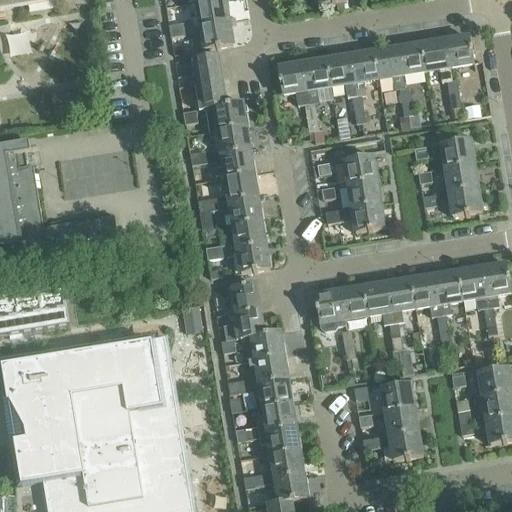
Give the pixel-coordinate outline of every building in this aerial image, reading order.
[(0,0),(0,12),(80,0),(0,0)] [(348,5),(347,0),(320,0),(322,9),(334,7),(334,8),(338,8),(338,7),(348,5)] [(228,14),(225,14),(223,2),(197,6),(201,30),(230,25),(228,14)] [(196,36),(194,25),(182,27),(184,38),(196,36)] [(229,37),(232,37),(230,25),(201,30),(205,54),(218,52),(218,53),(222,53),(222,51),(231,49),(229,37)] [(169,29),(171,40),(184,38),(182,27),(169,29)] [(450,71),(475,67),(470,40),(446,44),(450,71)] [(434,46),(434,48),(422,50),(427,75),(441,73),(443,86),(448,85),(452,84),(450,71),(446,44),(434,46)] [(411,52),(410,50),(398,52),(402,79),(427,75),(422,50),(411,52)] [(387,53),(387,56),(376,58),(380,83),(393,81),(395,94),(400,93),(404,92),(402,79),(398,52),(387,53)] [(363,60),(363,57),(351,59),(357,100),(353,101),(355,114),(364,112),(362,99),(366,98),(364,85),(380,83),(376,58),(363,60)] [(217,58),(192,61),(200,113),(214,111),(225,109),(217,58)] [(347,102),(353,101),(357,100),(351,59),(339,61),(340,64),(328,65),(331,91),(345,88),(347,102)] [(314,107),(320,106),(317,93),(331,91),(328,65),(316,67),(315,65),(304,67),(308,94),(310,107),(305,108),(307,122),(316,120),(314,107)] [(283,99),(308,94),(304,67),(291,70),(292,72),(281,73),(280,71),(279,72),(281,83),(279,83),(280,88),(281,87),(283,99)] [(450,98),(459,97),(456,83),(452,84),(448,85),(450,98)] [(92,110),(89,91),(55,95),(51,96),(54,115),(92,110)] [(409,92),(404,92),(400,93),(402,106),(411,105),(409,92)] [(452,111),(461,110),(459,97),(450,98),(452,111)] [(410,120),(413,119),(411,105),(402,106),(404,119),(404,120),(410,120)] [(243,106),(225,109),(214,111),(218,136),(247,131),(247,130),(244,130),(243,119),(245,118),(243,106)] [(480,108),(466,110),(467,122),(482,120),(480,108)] [(357,128),(366,127),(364,112),(355,114),(357,128)] [(196,114),(183,116),(185,127),(198,126),(196,114)] [(404,119),(400,120),(402,134),(412,132),(410,120),(404,120),(404,119)] [(310,135),(319,134),(316,120),(307,122),(310,135)] [(247,143),(245,132),(247,132),(247,131),(218,136),(220,148),(213,148),(214,153),(216,160),(251,154),(249,142),(247,143)] [(471,144),(442,148),(445,173),(472,168),(470,156),(473,156),(471,144)] [(34,170),(29,171),(27,157),(31,156),(30,146),(0,150),(0,264),(119,245),(115,219),(44,231),(34,170)] [(427,150),(415,152),(417,163),(429,161),(427,150)] [(251,166),(253,166),(251,154),(216,160),(214,153),(203,155),(205,167),(217,165),(217,170),(223,169),(226,182),(255,177),(255,176),(252,177),(251,166)] [(190,157),(192,169),(205,167),(203,155),(190,157)] [(373,160),(345,165),(348,189),(375,184),(373,173),(376,172),(373,160)] [(330,167),(318,169),(320,179),(332,177),(330,167)] [(477,180),(474,167),(472,168),(445,173),(449,196),(476,192),(474,180),(477,180)] [(431,175),(419,177),(421,188),(433,186),(431,175)] [(254,190),(253,179),(255,178),(255,177),(226,182),(229,206),(259,201),(257,189),(254,190)] [(377,183),(375,184),(348,189),(352,213),(379,208),(377,197),(379,196),(377,183)] [(478,191),(476,192),(449,196),(453,221),(466,219),(466,220),(471,220),(470,218),(482,216),(482,215),(480,215),(478,204),(480,203),(478,191)] [(334,192),(322,194),(324,204),(335,202),(334,192)] [(435,199),(424,201),(425,211),(437,209),(435,199)] [(225,213),(223,201),(211,203),(213,215),(225,213)] [(258,213),(261,213),(259,201),(229,206),(233,229),(262,225),(262,224),(260,224),(258,213)] [(198,205),(200,217),(213,215),(211,203),(198,205)] [(384,231),(382,231),(381,220),(383,220),(381,207),(379,208),(352,213),(326,217),(328,228),(354,224),(356,237),(368,235),(368,236),(373,236),(373,234),(385,232),(384,231)] [(262,237),(260,226),(263,226),(262,225),(233,229),(237,253),(266,249),(265,237),(262,237)] [(233,260),(231,248),(218,250),(220,262),(233,260)] [(266,261),(268,260),(266,249),(237,253),(241,278),(253,276),(254,277),(259,276),(258,275),(270,273),(270,272),(268,272),(266,261)] [(206,252),(208,264),(220,262),(218,250),(206,252)] [(494,312),(500,311),(498,299),(511,297),(510,285),(511,285),(510,280),(509,281),(507,268),(506,268),(506,271),(495,272),(495,270),(482,272),(489,312),(484,313),(487,326),(496,324),(494,312)] [(480,313),(484,313),(489,312),(482,272),(470,274),(471,276),(460,278),(459,276),(464,305),(478,303),(480,313)] [(448,280),(447,278),(435,280),(442,320),(437,320),(439,334),(449,332),(447,319),(452,318),(450,307),(464,305),(459,276),(458,276),(458,278),(448,280)] [(412,286),(412,283),(411,283),(416,313),(430,310),(432,321),(437,320),(442,320),(435,280),(424,282),(424,284),(412,286)] [(400,288),(400,286),(388,287),(394,328),(390,328),(392,342),(401,340),(399,327),(404,326),(402,315),(416,313),(411,283),(410,283),(410,286),(400,288)] [(384,329),(390,328),(394,328),(388,287),(376,289),(376,292),(365,293),(364,291),(363,291),(368,320),(382,318),(384,329)] [(255,288),(229,292),(233,318),(260,314),(255,288)] [(64,290),(0,300),(0,338),(70,327),(64,290)] [(352,295),(352,293),(340,295),(345,324),(368,320),(363,291),(362,291),(363,294),(352,295)] [(319,317),(321,328),(345,324),(340,295),(328,297),(329,299),(318,301),(317,299),(316,299),(318,311),(317,312),(318,316),(319,317)] [(183,313),(188,338),(203,335),(199,310),(183,313)] [(237,343),(241,342),(264,338),(260,314),(233,318),(237,343)] [(489,340),(498,338),(496,324),(487,326),(489,340)] [(442,347),(451,346),(449,332),(439,334),(442,347)] [(352,334),(343,336),(345,350),(354,348),(352,334)] [(243,352),(247,351),(250,365),(282,360),(280,348),(283,348),(280,335),(264,338),(241,342),(242,347),(243,352)] [(420,335),(413,336),(415,345),(422,344),(420,335)] [(400,354),(403,354),(401,340),(392,342),(394,355),(400,354)] [(193,511),(166,341),(124,348),(124,349),(3,369),(9,405),(11,405),(26,431),(28,442),(15,445),(22,489),(44,485),(48,511),(193,511)] [(234,344),(222,346),(224,357),(236,355),(234,344)] [(347,363),(356,362),(354,348),(345,350),(347,363)] [(394,355),(393,356),(395,367),(402,366),(400,354),(394,355)] [(254,389),(260,388),(288,383),(286,371),(284,372),(282,360),(250,365),(253,383),(254,389)] [(508,372),(479,376),(483,401),(509,396),(507,385),(510,384),(508,372)] [(464,379),(453,381),(454,391),(466,389),(464,379)] [(255,395),(254,389),(253,383),(241,385),(243,397),(255,395)] [(288,395),(290,395),(288,383),(260,388),(264,411),(290,407),(288,395)] [(228,387),(230,399),(243,397),(241,385),(228,387)] [(410,387),(382,392),(386,416),(412,411),(410,401),(413,400),(410,387)] [(367,394),(355,396),(357,407),(369,405),(367,394)] [(511,396),(509,396),(483,401),(487,424),(511,419),(511,411),(511,408),(511,407),(511,396)] [(469,403),(457,405),(458,415),(470,413),(469,403)] [(257,425),(258,431),(261,430),(262,436),(296,430),(294,419),(292,419),(290,407),(264,411),(266,424),(257,425)] [(415,411),(412,411),(386,416),(390,440),(416,435),(414,424),(417,424),(415,411)] [(371,419),(359,421),(361,431),(373,429),(371,419)] [(511,419),(487,424),(491,449),(503,447),(503,448),(507,447),(507,446),(511,445),(511,419)] [(472,427),(460,429),(462,439),(474,437),(472,427)] [(295,442),(298,442),(296,430),(262,436),(261,430),(258,431),(248,432),(250,444),(260,442),(261,449),(269,447),(271,459),(298,454),(295,442)] [(236,434),(238,446),(250,444),(248,432),(236,434)] [(419,435),(416,435),(390,440),(363,444),(365,454),(391,450),(394,465),(406,463),(406,464),(411,463),(411,461),(423,460),(422,458),(420,459),(418,448),(420,447),(419,435)] [(302,466),(300,466),(298,454),(271,459),(275,482),(304,478),(302,466)] [(270,489),(269,478),(256,480),(258,491),(270,489)] [(303,490),(306,490),(304,478),(275,482),(279,506),(279,507),(292,505),(308,502),(308,501),(305,501),(303,490)] [(244,482),(246,493),(258,491),(256,480),(244,482)] [(15,511),(15,499),(0,499),(0,511),(15,511)]
